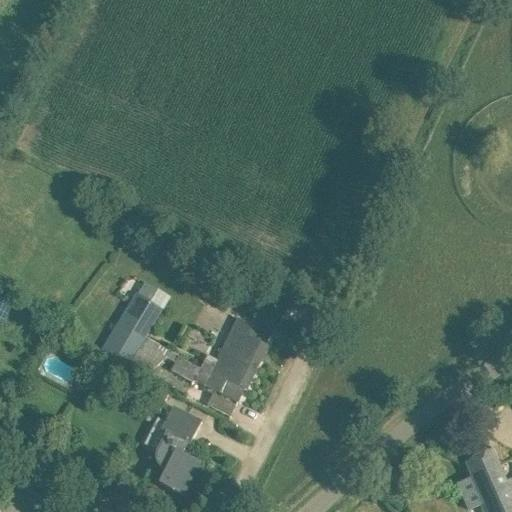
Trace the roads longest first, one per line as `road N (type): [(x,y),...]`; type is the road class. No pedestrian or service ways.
road 1 (track): [(479,0),(330,325),(231,511)]
road 2 (unclassified): [(313,511),(394,437),(511,355)]
road 3 (unclassified): [(129,511),(0,444)]
